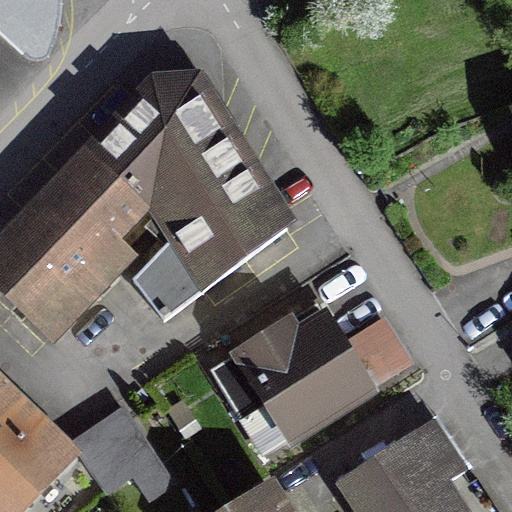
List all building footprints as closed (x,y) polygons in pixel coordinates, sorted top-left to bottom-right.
[(145,92),(0,245),(0,289),(53,334),(122,265),(164,313),(281,227),(193,90),(145,92)] [(363,396),(312,300),(210,355),(261,450),(363,396)] [(0,511),(7,511),(74,444),(0,372),(0,511)] [(71,457),(99,502),(126,485),(142,511),(163,498),(118,427),(71,457)] [(480,511),(426,433),(349,486),(366,511),(480,511)] [(276,511),(264,491),(227,511),(276,511)]
